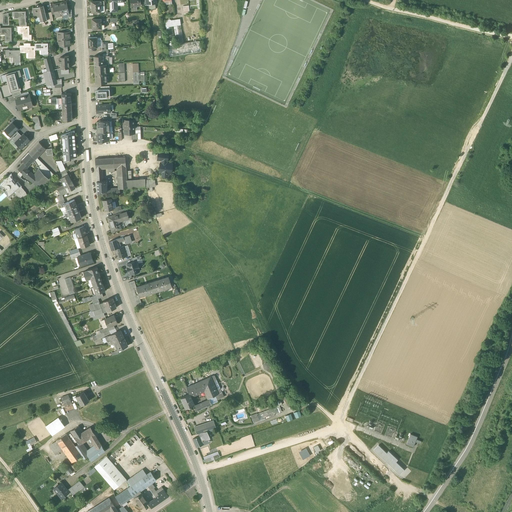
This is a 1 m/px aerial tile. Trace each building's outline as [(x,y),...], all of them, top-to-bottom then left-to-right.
[(109,0),(110,12),(117,11),(117,2),(123,2),(123,0),(109,0)] [(140,0),(130,0),(131,10),(137,10),(136,5),(141,4),(140,0)] [(100,1),(91,1),(92,13),(100,12),(100,6),(100,1)] [(66,2),(59,4),(62,15),(68,14),(68,17),(72,17),(71,9),(68,10),(67,4),(66,2)] [(59,4),(53,5),(53,7),(55,14),(55,17),(62,15),(59,4)] [(43,6),(32,8),(34,18),(39,17),(40,22),(47,20),(45,13),(43,6)] [(26,11),(14,11),(14,17),(19,17),(19,26),(26,26),(26,22),(26,11)] [(101,19),(92,19),(92,29),(101,29),(101,19)] [(170,21),(164,21),(165,27),(172,26),(173,26),(181,25),(180,19),(170,21)] [(181,25),(173,26),(176,44),(184,43),(181,25)] [(172,26),(165,27),(168,45),(175,44),(172,26)] [(11,41),(11,28),(0,28),(0,32),(0,33),(5,33),(5,41),(11,41)] [(97,37),(88,38),(88,48),(97,47),(97,44),(97,37)] [(168,45),(169,57),(201,52),(199,41),(184,43),(176,44),(175,44),(168,45)] [(30,44),(29,44),(29,43),(24,43),(24,45),(20,45),(20,50),(20,53),(30,53),(30,58),(35,58),(35,50),(35,46),(30,46),(30,44)] [(48,54),(48,43),(35,44),(35,46),(35,50),(43,50),(43,54),(48,54)] [(20,53),(20,50),(9,50),(5,50),(5,57),(14,57),(14,62),(20,62),(20,53)] [(103,56),(94,56),(94,65),(103,64),(103,56)] [(49,57),(44,58),(47,72),(53,70),(49,57)] [(69,60),(60,60),(60,69),(69,68),(69,60)] [(103,64),(94,65),(95,74),(107,74),(106,64),(103,64)] [(53,70),(47,72),(49,79),(51,85),(56,84),(55,81),(53,70)] [(16,71),(5,74),(10,93),(12,93),(20,90),(21,90),(17,77),(16,71)] [(107,74),(95,74),(95,84),(107,83),(107,74)] [(99,90),(95,90),(96,93),(96,98),(108,98),(110,98),(110,94),(109,89),(100,90),(99,90)] [(71,93),(62,93),(62,99),(62,103),(71,103),(71,93)] [(13,96),(8,97),(10,103),(16,101),(16,100),(20,99),(19,94),(13,96)] [(20,99),(16,100),(16,101),(19,110),(26,108),(25,106),(32,104),(29,96),(29,95),(24,96),(25,97),(20,99)] [(71,103),(62,103),(62,109),(62,111),(71,111),(71,103)] [(111,111),(110,105),(96,105),(96,113),(111,112),(111,111)] [(62,111),(63,116),(60,116),(60,120),(63,120),(63,121),(72,120),(71,111),(62,111)] [(37,116),(32,117),(35,130),(40,128),(37,116)] [(140,126),(134,127),(134,120),(130,120),(129,120),(128,120),(127,120),(124,120),(124,121),(124,122),(124,134),(126,134),(127,134),(128,134),(129,134),(131,133),(134,133),(137,133),(138,133),(140,133),(140,126)] [(12,123),(5,131),(10,136),(16,131),(18,129),(12,123)] [(74,130),(61,135),(62,135),(62,138),(63,138),(63,142),(75,141),(74,131),(74,130)] [(16,131),(10,136),(10,137),(12,139),(19,133),(16,131)] [(19,133),(12,139),(15,142),(22,136),(19,133)] [(106,133),(97,133),(98,142),(107,141),(107,138),(106,133)] [(22,136),(15,142),(21,148),(28,141),(29,139),(23,134),(22,136)] [(75,141),(63,142),(64,147),(63,147),(63,154),(64,154),(65,161),(65,162),(77,158),(76,157),(75,141)] [(39,142),(29,153),(35,159),(37,157),(37,158),(42,152),(45,148),(39,142)] [(29,153),(22,160),(24,162),(28,166),(32,163),(34,160),(35,159),(29,153)] [(168,154),(158,153),(157,159),(162,160),(166,161),(167,161),(168,154)] [(37,158),(37,157),(35,159),(34,160),(40,169),(39,169),(50,180),(55,176),(37,158)] [(125,157),(114,158),(114,168),(117,168),(118,176),(126,175),(125,157)] [(114,158),(95,159),(96,169),(102,169),(109,168),(114,168),(114,158)] [(172,164),(166,163),(166,161),(162,160),(162,163),(160,163),(159,172),(163,172),(162,176),(167,177),(167,173),(171,173),(172,164)] [(62,161),(56,162),(60,172),(65,169),(62,161)] [(35,176),(26,169),(22,173),(35,184),(39,180),(35,176)] [(12,181),(11,180),(12,179),(11,173),(4,180),(4,181),(0,184),(0,185),(4,187),(5,187),(5,188),(6,188),(6,189),(7,189),(6,190),(8,196),(15,190),(14,189),(15,187),(18,190),(21,187),(22,187),(17,182),(15,184),(14,183),(15,182),(13,180),(12,181)] [(62,177),(60,178),(64,186),(72,182),(68,175),(62,177)] [(127,179),(118,180),(118,187),(121,187),(121,189),(127,188),(127,179)] [(103,181),(96,181),(97,192),(106,191),(107,191),(107,189),(106,181),(103,181)] [(72,182),(64,186),(65,189),(67,192),(75,188),(72,182)] [(18,190),(14,193),(19,198),(26,192),(21,187),(18,190)] [(111,198),(102,200),(105,211),(112,209),(113,209),(113,208),(111,198)] [(65,203),(63,203),(65,207),(66,209),(76,205),(74,200),(65,203)] [(76,205),(66,209),(67,212),(68,216),(79,212),(76,205)] [(126,211),(120,213),(121,219),(123,218),(124,220),(129,218),(126,211)] [(79,212),(68,216),(70,222),(81,218),(79,212)] [(114,215),(107,217),(112,232),(121,229),(118,220),(121,219),(120,213),(114,215)] [(84,226),(75,229),(75,230),(74,232),(78,234),(79,237),(86,235),(87,235),(84,226)] [(79,237),(78,238),(81,247),(89,245),(86,235),(79,237)] [(130,235),(123,237),(124,241),(126,245),(130,244),(129,242),(132,242),(130,235)] [(118,239),(109,242),(112,250),(118,248),(117,243),(119,242),(118,239)] [(124,246),(115,249),(118,259),(127,256),(124,246)] [(80,256),(78,256),(79,257),(81,265),(93,261),(90,252),(80,256)] [(133,262),(127,264),(128,267),(127,267),(128,272),(129,271),(130,274),(139,271),(138,268),(139,268),(138,264),(137,264),(136,261),(133,262)] [(97,267),(88,270),(83,272),(84,276),(86,276),(87,279),(90,278),(93,287),(102,284),(97,267)] [(75,292),(70,277),(64,279),(69,294),(75,292)] [(169,277),(152,282),(155,291),(172,286),(169,277)] [(152,282),(136,287),(137,289),(138,292),(138,293),(139,296),(139,297),(155,291),(152,282)] [(102,284),(93,287),(96,294),(101,292),(105,291),(102,284)] [(98,298),(92,300),(95,310),(101,308),(99,303),(100,303),(98,298)] [(112,298),(103,302),(100,303),(99,303),(101,308),(114,302),(112,298)] [(62,310),(56,299),(52,300),(58,312),(62,310)] [(114,302),(101,308),(93,310),(95,315),(103,312),(107,311),(116,307),(114,302)] [(62,310),(58,312),(63,320),(67,319),(62,310)] [(114,315),(100,321),(104,328),(107,326),(108,327),(113,325),(118,323),(114,315)] [(71,328),(68,329),(74,341),(77,340),(74,334),(71,329),(71,328)] [(111,334),(110,334),(114,342),(124,338),(120,330),(116,331),(111,334)] [(101,333),(92,336),(94,341),(104,336),(103,332),(101,333)] [(124,338),(114,342),(117,350),(128,346),(124,338)] [(272,367),(269,361),(263,364),(266,370),(272,367)] [(210,377),(201,381),(205,390),(209,398),(209,399),(210,399),(211,404),(217,401),(217,400),(218,399),(216,395),(218,394),(214,386),(218,384),(214,375),(210,377)] [(201,381),(186,387),(189,394),(190,394),(191,396),(205,390),(201,381)] [(76,396),(78,400),(81,405),(89,401),(84,392),(76,396)] [(191,396),(190,394),(189,394),(180,398),(181,398),(185,408),(185,409),(194,405),(191,396)] [(69,395),(61,397),(62,402),(63,403),(70,401),(71,401),(69,395)] [(209,399),(195,406),(197,411),(212,404),(211,404),(210,399),(209,399)] [(276,407),(257,414),(259,420),(278,413),(276,407)] [(257,413),(251,416),(254,422),(259,420),(257,414),(257,413)] [(58,417),(46,426),(52,435),(64,426),(58,417)] [(213,420),(194,427),(197,434),(216,427),(213,420)] [(79,426),(71,431),(79,444),(85,440),(81,433),(83,432),(79,426)] [(98,439),(90,427),(83,432),(81,433),(85,440),(90,438),(92,442),(98,439)] [(206,440),(202,432),(198,434),(200,436),(203,444),(204,445),(207,443),(206,442),(206,440)] [(75,446),(66,434),(56,440),(72,462),(81,456),(75,447),(75,446)] [(417,437),(410,434),(406,444),(413,447),(417,437)] [(26,449),(27,451),(33,449),(31,445),(38,442),(35,436),(26,441),(29,448),(26,449)] [(200,436),(193,439),(196,447),(203,444),(200,436)] [(88,456),(79,444),(75,446),(75,447),(81,456),(84,459),(88,456)] [(316,453),(321,449),(318,444),(313,448),(316,453)] [(88,456),(92,461),(105,451),(101,445),(97,448),(88,456)] [(387,453),(378,445),(374,450),(400,474),(404,470),(396,462),(398,460),(388,451),(387,453)] [(206,462),(220,457),(219,451),(204,456),(206,462)] [(126,480),(106,456),(95,466),(113,487),(113,488),(113,489),(126,480)] [(130,486),(127,488),(132,496),(140,491),(147,486),(151,483),(156,480),(150,472),(130,486)] [(126,480),(113,489),(115,497),(127,488),(130,486),(126,480)] [(79,481),(67,490),(69,492),(70,492),(72,495),(84,486),(79,481)] [(67,490),(61,483),(54,489),(58,494),(59,493),(62,498),(69,492),(67,490)] [(151,483),(147,486),(152,494),(156,491),(151,483)] [(156,491),(152,494),(155,498),(158,503),(168,496),(161,487),(156,491)] [(127,488),(115,497),(121,504),(125,501),(132,496),(127,488)] [(148,502),(140,491),(132,496),(140,507),(148,502)] [(109,498),(86,511),(103,511),(114,505),(109,498)] [(155,498),(148,503),(151,508),(158,503),(155,498)]
